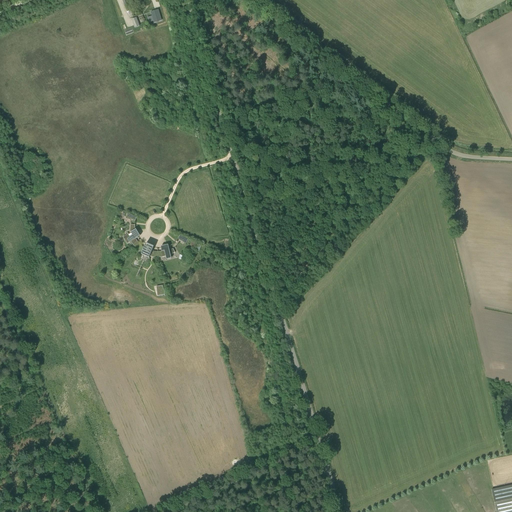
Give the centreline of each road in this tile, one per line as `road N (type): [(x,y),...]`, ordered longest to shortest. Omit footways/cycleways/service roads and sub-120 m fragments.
road 1 (tertiary): [(340,511),(236,156)]
road 2 (unclassified): [(511,159),(448,150),(250,0)]
road 3 (track): [(164,511),(306,450),(332,511)]
road 4 (tertiary): [(236,156),(188,0)]
